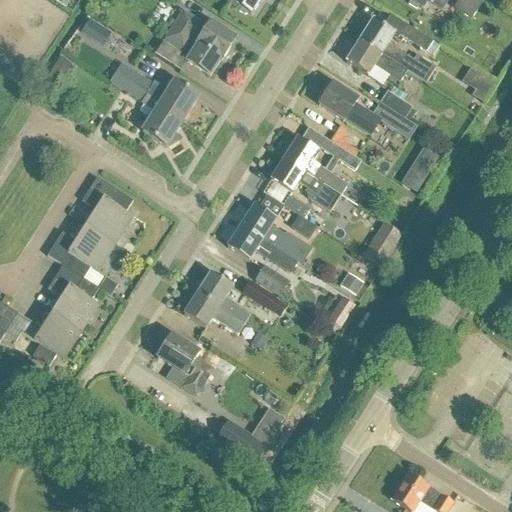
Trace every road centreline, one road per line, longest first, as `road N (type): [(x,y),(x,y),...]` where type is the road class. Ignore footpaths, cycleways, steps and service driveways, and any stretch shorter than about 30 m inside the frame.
road 1 (unclassified): [(367,426),(511,195)]
road 2 (residential): [(191,215),(325,0)]
road 3 (residential): [(69,406),(191,215)]
road 4 (residential): [(500,511),(367,426)]
road 5 (residential): [(20,271),(95,155)]
road 6 (residential): [(95,155),(35,122),(0,174)]
